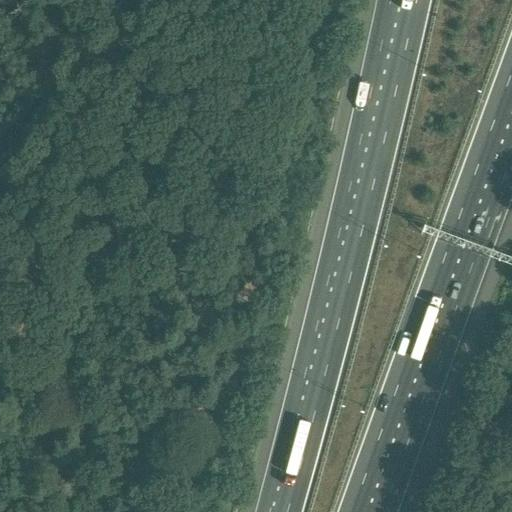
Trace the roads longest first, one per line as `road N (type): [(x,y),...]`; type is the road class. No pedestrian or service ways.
road 1 (motorway): [(402,0),(276,511)]
road 2 (motorway): [(374,511),(511,125)]
